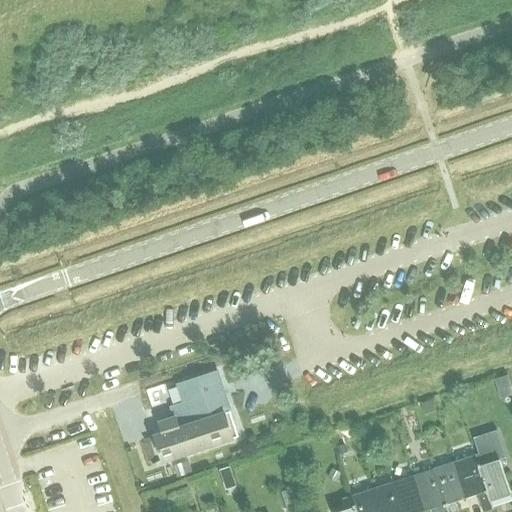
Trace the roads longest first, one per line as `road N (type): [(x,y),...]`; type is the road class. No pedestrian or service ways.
road 1 (tertiary): [(0,302),(511,126)]
road 2 (unknown): [(0,135),(405,0)]
